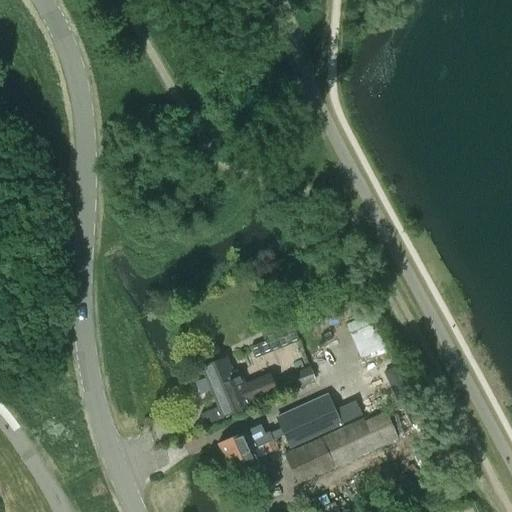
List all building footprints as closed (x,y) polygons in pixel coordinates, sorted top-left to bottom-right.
[(289,319),(270,327),(279,348),(298,341),(289,319)] [(361,354),(384,346),(375,322),(352,331),(361,354)] [(244,386),(240,377),(234,379),(226,357),(202,366),(216,401),(218,401),(220,406),(199,414),(204,425),(252,406),(250,401),(276,391),(270,376),(244,386)] [(308,368),(282,379),(288,392),(313,381),(308,368)] [(327,396),(277,418),(281,426),(285,435),(291,448),(362,416),(355,402),(355,401),(333,410),(327,396)] [(397,441),(427,427),(414,398),(364,422),(362,418),(284,455),(297,484),(334,468),(397,439),(397,441)] [(244,430),(216,443),(225,462),(272,440),(268,432),(264,434),(259,423),(244,430)] [(272,440),(225,462),(233,480),(262,468),(257,458),(265,454),(265,453),(277,448),(276,445),(273,440),(272,440)]
